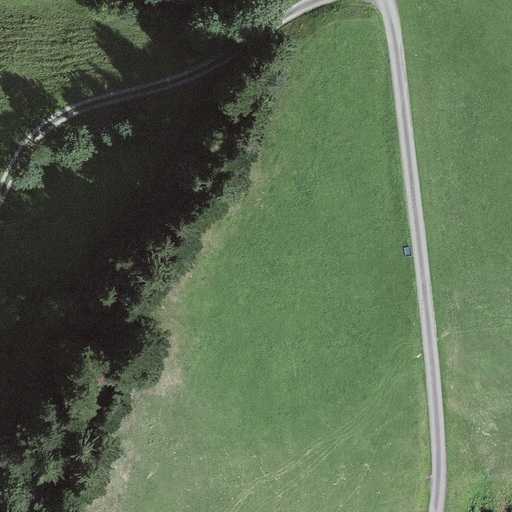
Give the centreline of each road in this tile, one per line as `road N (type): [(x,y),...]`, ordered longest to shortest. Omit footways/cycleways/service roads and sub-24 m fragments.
road 1 (track): [(435,511),(438,438),(426,304),(383,0)]
road 2 (track): [(0,184),(27,140),(79,101),(208,65),(313,0)]
